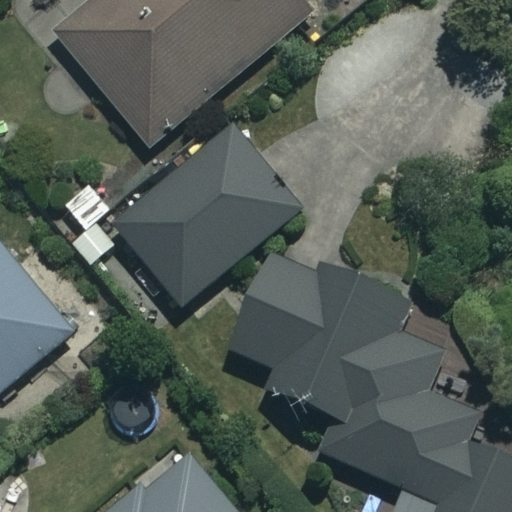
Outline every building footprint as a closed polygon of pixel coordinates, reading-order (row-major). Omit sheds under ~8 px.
[(96,0),(55,34),(148,149),(314,14),(302,0),(96,0)] [(301,209),(235,128),(116,226),(182,307),(301,209)] [(0,393),(71,334),(0,248),(0,393)] [(434,500),(429,511),(511,511),(511,452),(471,438),(504,347),(409,313),(415,297),(314,258),(308,272),(264,254),(227,341),(274,360),(261,394),(329,420),(316,458),(434,500)] [(232,511),(186,456),(119,511),(232,511)]
